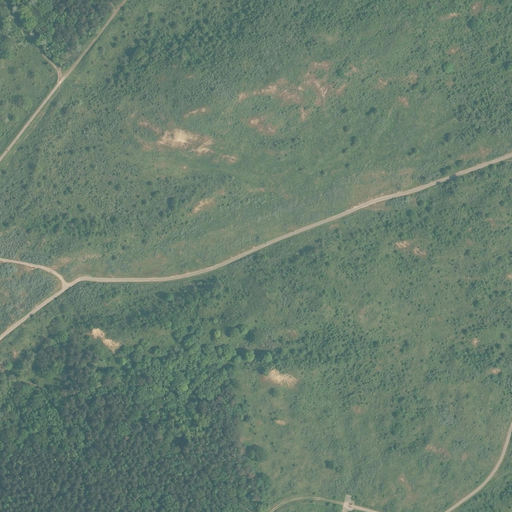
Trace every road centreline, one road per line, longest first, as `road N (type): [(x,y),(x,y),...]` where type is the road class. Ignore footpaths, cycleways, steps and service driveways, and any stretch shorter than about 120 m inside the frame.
road 1 (unclassified): [(0,157),(125,0)]
road 2 (unclassified): [(0,339),(67,286),(41,265),(0,258)]
